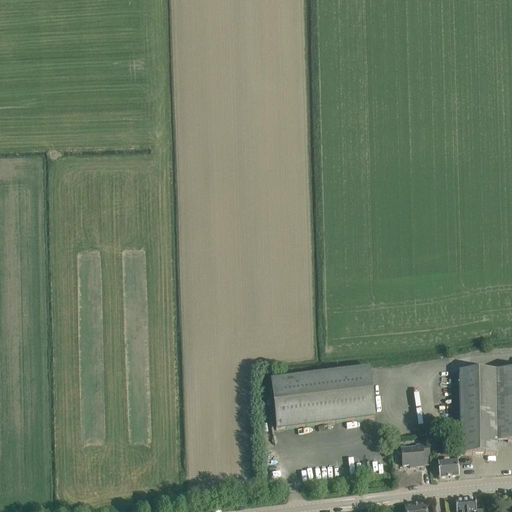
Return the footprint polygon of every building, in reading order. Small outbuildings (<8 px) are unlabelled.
[(269,382),(274,421),(276,431),(375,418),(369,369),(269,382)] [(511,372),(458,373),(460,446),(460,456),(497,455),(497,443),(511,443),(511,372)] [(429,458),(428,448),(427,446),(416,447),(416,449),(405,450),(405,449),(402,447),(399,447),(396,449),(397,453),(399,456),(401,455),(402,468),(416,466),(416,468),(424,467),(423,459),(429,458)] [(439,480),(458,478),(456,455),(446,456),(446,453),(437,454),(438,457),(437,457),(439,480)] [(482,511),(478,511),(475,511),(475,500),(455,502),(455,511),(482,511)]
